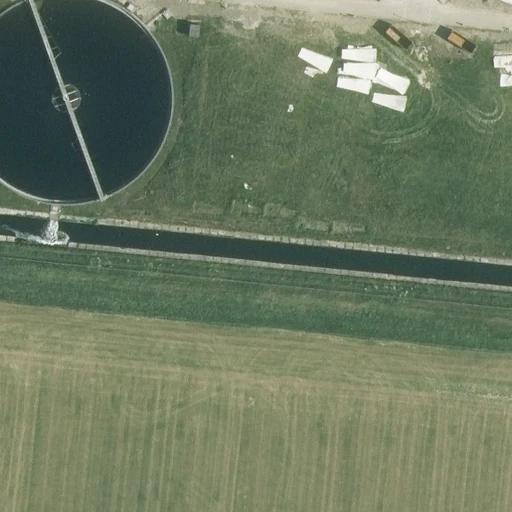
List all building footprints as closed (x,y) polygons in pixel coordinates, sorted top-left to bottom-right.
[(336,48),(338,60),(363,56),(360,44),(336,48)] [(293,46),(289,59),(320,68),(324,55),(293,46)] [(366,71),(364,84),(397,88),(399,75),(366,71)] [(394,107),(396,96),(364,90),(362,102),(394,107)] [(0,478),(1,478),(2,478),(3,477),(4,477),(5,476),(6,476),(7,475),(8,475),(9,475),(10,474),(11,473),(12,473),(13,472),(14,472),(14,471),(15,471),(16,470),(17,469),(18,468),(19,468),(20,467),(20,466),(21,466),(22,465),(22,464),(23,464),(24,463),(24,462),(25,461),(26,460),(27,459),(27,458),(28,457),(29,456),(29,454),(30,453),(31,452),(31,450),(32,448),(33,447),(33,445),(34,443),(34,441),(34,440),(34,439),(35,439),(35,438),(35,437),(35,436),(35,435),(35,434),(35,433),(35,432),(35,431),(35,430),(35,429),(35,428),(35,427),(35,426),(35,425),(35,424),(34,422),(34,421),(34,420),(34,419),(33,417),(33,415),(32,414),(31,411),(30,410),(30,409),(29,408),(28,406),(27,404),(26,402),(24,401),(23,399),(22,398),(21,396),(19,395),(18,394),(16,393),(14,391),(12,389),(9,388),(7,387),(3,385),(2,385),(0,384),(0,478)]
